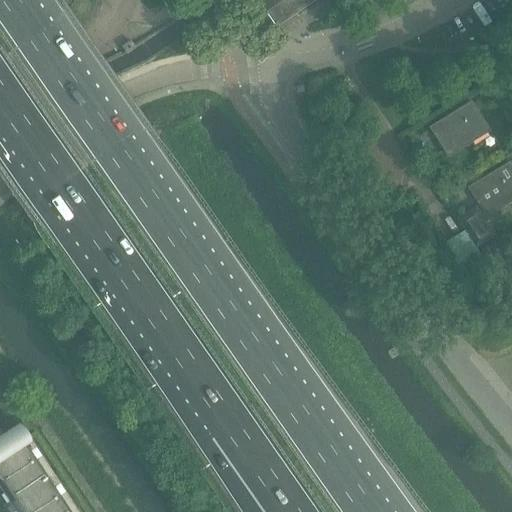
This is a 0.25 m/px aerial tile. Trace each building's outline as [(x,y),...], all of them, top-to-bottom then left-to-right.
[(257,0),(277,27),(316,0),(257,0)] [(123,47),(127,54),(135,49),(131,42),(123,47)] [(441,123),(448,133),(440,139),(449,154),(487,130),(471,104),(447,119),(441,123)] [(511,199),(511,168),(510,165),(486,180),(486,179),(480,183),(486,194),(479,198),(478,199),(488,214),(511,199)] [(477,208),(460,219),(477,246),(494,235),(477,208)] [(3,433),(0,435),(0,455),(25,439),(26,440),(31,437),(31,436),(22,421),(3,433)] [(80,511),(31,437),(26,440),(25,439),(0,455),(0,486),(17,511),(80,511)]
